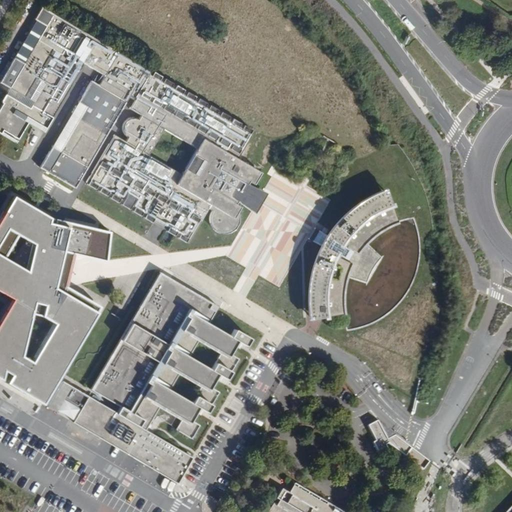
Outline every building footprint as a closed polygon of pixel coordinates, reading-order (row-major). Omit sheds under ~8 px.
[(85,64),(105,76),(99,86),(92,82),(79,103),(86,108),(64,145),(60,142),(55,149),(53,148),(40,168),(76,189),(130,98),(135,101),(138,96),(149,103),(141,117),(138,121),(135,119),(130,119),(127,121),(124,124),(123,128),(123,133),(125,136),(128,139),(126,143),(121,151),(109,145),(87,182),(90,184),(88,186),(96,190),(97,188),(101,190),(100,192),(108,197),(109,195),(112,197),(111,199),(119,204),(120,201),(123,204),(122,206),(130,210),(131,208),(134,210),(133,212),(141,217),(143,215),(146,217),(144,219),(153,224),(154,221),(168,230),(167,232),(175,237),(177,235),(180,237),(179,239),(186,243),(188,241),(190,242),(209,210),(214,213),(212,217),(212,220),(212,223),(213,227),(214,228),(218,232),(220,234),(223,235),(229,234),(234,232),(236,230),(238,227),(240,222),(239,218),(238,214),(241,208),(237,205),(241,198),(248,202),(252,194),(245,190),(249,186),(255,174),(244,168),(242,171),(234,166),(253,135),(251,133),(252,131),(245,127),(243,129),(240,127),(241,125),(233,120),(232,122),(229,120),(230,118),(222,114),(221,116),(217,113),(218,111),(210,107),(209,109),(206,107),(207,105),(199,100),(198,102),(194,100),(195,98),(188,94),(187,96),(183,94),(184,92),(176,87),(175,89),(172,87),(173,85),(165,80),(164,82),(160,80),(162,78),(154,73),(153,75),(41,7),(34,19),(46,26),(23,63),(14,57),(0,80),(0,82),(9,88),(23,96),(38,73),(47,78),(28,109),(5,94),(1,101),(2,101),(1,102),(2,103),(0,107),(0,133),(2,134),(4,131),(19,140),(29,124),(24,121),(26,117),(46,129),(72,86),(69,84),(75,73),(78,75),(85,64)] [(22,58),(27,44),(20,42),(15,56),(22,58)] [(5,94),(28,109),(47,78),(38,73),(23,96),(9,88),(5,94)] [(72,86),(78,75),(75,73),(69,84),(72,86)] [(135,101),(130,110),(141,117),(149,103),(138,96),(135,101)] [(60,142),(64,145),(86,108),(79,103),(53,148),(55,149),(60,142)] [(29,124),(44,133),(46,129),(26,117),(24,121),(29,124)] [(126,143),(115,136),(109,145),(121,151),(126,143)] [(265,279),(280,286),(291,263),(291,257),(296,245),(297,227),(301,219),(303,219),(317,225),(329,199),(307,189),(308,176),(289,175),(274,168),(263,193),(264,186),(240,239),(238,264),(246,268),(243,275),(250,278),(265,279)] [(329,237),(315,229),(308,239),(324,247),(321,251),(317,260),(315,267),(312,277),(311,288),(310,295),(310,304),(311,311),(343,308),(343,301),(343,291),(344,283),(346,274),(366,280),(369,274),(372,267),(376,262),(380,257),(364,242),(377,233),(392,225),(379,195),(369,200),(363,203),(352,211),(346,216),(339,224),(333,231),(329,237)] [(7,383),(43,405),(81,342),(75,338),(92,309),(62,292),(71,253),(103,266),(109,236),(50,218),(13,196),(0,218),(0,290),(2,292),(5,287),(24,298),(21,303),(0,338),(0,363),(6,367),(13,371),(7,383)] [(213,305),(161,275),(93,391),(121,408),(117,414),(62,383),(48,409),(134,460),(149,435),(145,432),(149,425),(160,407),(182,420),(177,429),(191,438),(199,425),(187,418),(194,406),(206,413),(218,393),(206,386),(213,373),(226,380),(238,360),(225,353),(233,340),(245,347),(250,339),(234,330),(229,338),(208,326),(215,314),(210,311),(213,305)] [(0,376),(6,367),(0,363),(0,338),(21,303),(24,298),(5,287),(2,292),(13,299),(0,321),(0,376)] [(92,309),(75,338),(81,342),(98,313),(92,309)] [(422,470),(428,461),(394,434),(387,438),(378,423),(368,428),(376,443),(373,444),(380,457),(388,452),(386,447),(388,444),(422,470)] [(394,434),(378,423),(387,438),(394,434)] [(166,434),(149,425),(145,432),(149,435),(134,460),(147,467),(166,434)] [(197,452),(166,434),(147,467),(178,485),(197,452)] [(319,511),(290,494),(285,502),(301,511),(319,511)] [(301,511),(285,502),(276,496),(266,511),(301,511)]
